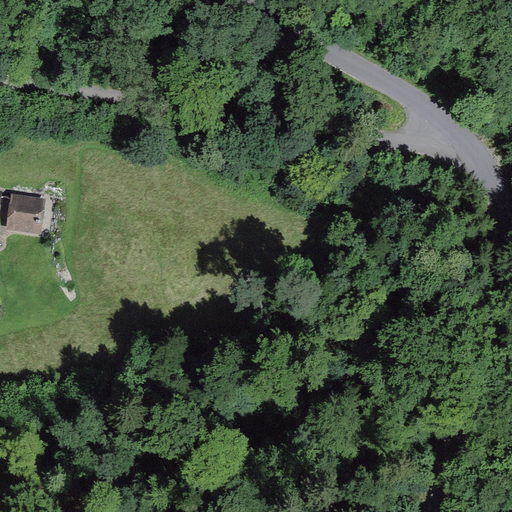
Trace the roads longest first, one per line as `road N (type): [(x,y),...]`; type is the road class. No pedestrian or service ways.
road 1 (residential): [(456,138),(411,143),(308,132),(0,84)]
road 2 (residential): [(435,511),(501,291),(503,237),(492,182),(456,138)]
road 3 (residential): [(456,138),(392,85),(229,0)]
